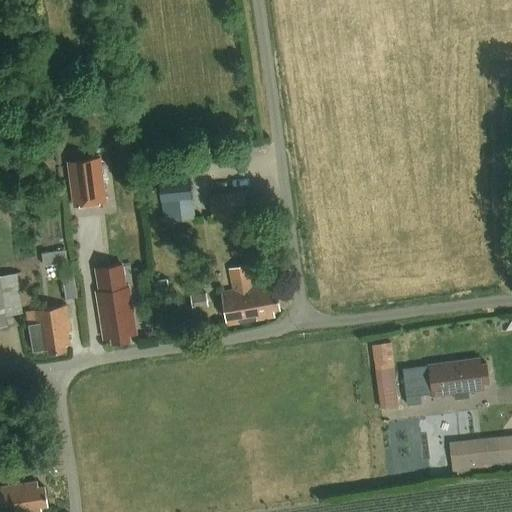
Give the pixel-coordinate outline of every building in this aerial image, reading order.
[(106,205),(100,159),(67,163),(73,209),(106,205)] [(168,223),(195,220),(190,181),(160,184),(162,204),(165,204),(168,223)] [(246,216),(244,193),(209,196),(212,219),(246,216)] [(65,252),(42,255),(43,267),(67,265),(65,252)] [(268,285),(254,288),(250,267),(231,270),(235,291),(222,294),(227,326),(274,317),(273,311),(280,309),(276,290),(269,292),(268,285)] [(0,276),(0,327),(7,327),(6,317),(21,315),(16,274),(0,276)] [(77,300),(74,276),(61,277),(64,302),(71,301),(77,300)] [(173,283),(158,285),(160,300),(175,298),(173,283)] [(129,335),(137,334),(129,287),(96,292),(104,339),(112,338),(113,343),(130,340),(129,335)] [(206,293),(190,296),(193,309),(208,306),(206,293)] [(68,333),(71,332),(66,306),(26,313),(28,326),(29,326),(34,352),(48,350),(49,353),(66,350),(65,344),(69,344),(68,333)] [(391,342),(372,345),(380,408),(399,406),(391,342)] [(406,370),(410,406),(422,404),(421,395),(433,394),(433,396),(484,389),(483,384),(489,383),(487,364),(481,365),(480,360),(406,370)] [(495,439),(451,443),(453,473),(478,471),(478,469),(486,469),(485,461),(497,460),(495,439)] [(48,506),(45,487),(38,488),(37,482),(0,487),(0,511),(41,511),(41,507),(48,506)]
